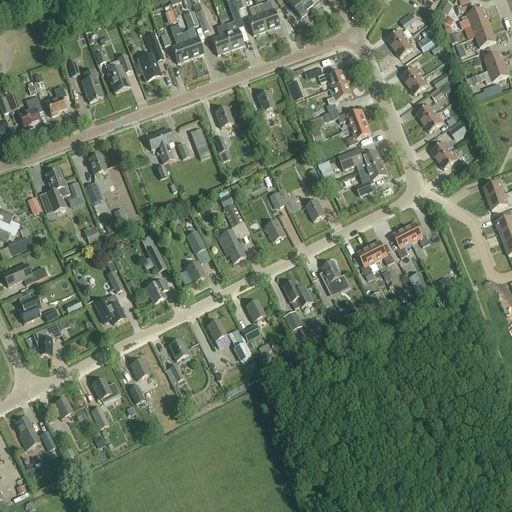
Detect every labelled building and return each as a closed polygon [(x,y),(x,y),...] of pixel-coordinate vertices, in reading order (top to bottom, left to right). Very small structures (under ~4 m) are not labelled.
[(170,5),(172,8),(181,5),(178,0),(170,3),(170,5)] [(234,0),(239,12),(246,9),(243,0),(234,0)] [(311,13),(300,0),(299,0),(295,4),(291,0),(285,0),(301,21),(311,13)] [(300,0),(311,13),(320,5),(315,0),(300,0)] [(426,1),(427,0),(417,0),(424,4),(423,6),(431,10),(433,5),(426,1)] [(235,24),(227,27),(229,34),(238,31),(244,29),(234,2),(227,4),(235,24)] [(446,18),(452,7),(443,2),(437,12),(446,18)] [(280,28),(274,11),(273,12),(269,3),(257,8),(266,33),(280,28)] [(471,5),(458,10),(460,16),(473,11),(471,5)] [(266,33),(257,8),(252,9),(255,18),(247,21),(253,38),(266,33)] [(471,28),(488,22),(483,10),(467,17),(467,18),(461,20),(462,24),(469,21),(471,28)] [(169,13),(171,25),(179,23),(177,12),(169,13)] [(210,32),(203,12),(196,15),(203,34),(210,32)] [(189,31),(199,27),(194,14),(184,18),(189,31)] [(416,24),(412,18),(401,26),(404,32),(416,24)] [(475,39),(492,33),(488,22),(471,28),(475,39)] [(221,27),(230,53),(244,48),(238,31),(229,34),(227,27),(226,25),(221,27)] [(177,66),(190,61),(181,36),(178,27),(170,30),(176,47),(171,49),(177,66)] [(217,57),(230,53),(221,27),(216,29),(219,38),(211,41),(217,57)] [(430,30),(421,35),(424,39),(429,36),(432,34),(430,30)] [(393,52),(407,42),(401,33),(387,43),(393,52)] [(492,33),(475,39),(480,51),(496,45),(492,33)] [(181,36),(190,61),(204,56),(198,39),(189,42),(186,34),(181,36)] [(416,45),(423,54),(443,40),(438,34),(431,39),(429,36),(424,39),(416,45)] [(163,62),(158,47),(154,36),(144,40),(148,51),(150,50),(152,56),(138,62),(146,84),(161,79),(156,65),(163,62)] [(164,49),(170,47),(166,36),(160,38),(164,49)] [(457,43),(454,36),(449,38),(451,45),(457,43)] [(407,42),(393,52),(400,61),(413,51),(407,42)] [(107,65),(100,49),(99,47),(92,50),(99,68),(107,65)] [(74,63),(71,55),(65,58),(68,65),(74,63)] [(488,74),(505,67),(500,56),(484,62),(488,74)] [(125,76),(132,74),(126,58),(118,61),(121,69),(106,74),(115,96),(131,90),(125,76)] [(72,80),(80,77),(75,64),(67,67),(72,80)] [(505,67),(488,74),(493,85),(509,79),(505,67)] [(322,75),(320,69),(305,75),(307,81),(322,75)] [(408,89),(422,79),(416,70),(402,80),(408,89)] [(89,106),(103,100),(96,79),(98,79),(95,72),(83,76),(86,83),(82,85),(89,106)] [(332,91),(348,85),(343,73),(328,78),(327,75),(318,79),(321,86),(329,83),(332,91)] [(436,91),(454,80),(450,73),(432,85),(436,91)] [(485,81),(483,76),(478,77),(465,81),(468,88),(485,81)] [(422,79),(408,89),(414,98),(428,89),(422,79)] [(288,86),(292,95),(300,92),(297,83),(288,86)] [(332,115),(338,113),(335,107),(339,105),(338,102),(352,97),(348,85),(332,91),(335,99),(327,102),(332,115)] [(475,99),(477,104),(502,94),(499,86),(485,92),(486,94),(475,99)] [(37,95),(34,87),(28,90),(31,97),(37,95)] [(61,100),(65,99),(62,89),(53,92),(57,102),(46,106),(51,119),(58,117),(57,115),(66,112),(61,100)] [(432,98),(436,104),(444,98),(440,92),(432,98)] [(269,94),(256,98),(262,115),(275,110),(269,94)] [(11,114),(5,99),(0,100),(0,109),(3,117),(11,114)] [(25,103),(27,109),(29,114),(19,118),(23,130),(26,130),(28,132),(34,129),(34,126),(40,124),(37,117),(42,115),(36,99),(25,103)] [(417,117),(423,126),(437,117),(430,108),(417,117)] [(221,131),(233,126),(227,109),(214,114),(221,131)] [(348,123),(351,131),(366,125),(362,112),(347,118),(346,115),(340,118),(338,113),(332,115),(324,118),(327,125),(338,121),(340,126),(348,123)] [(443,126),(437,117),(423,126),(429,135),(443,126)] [(456,118),(450,122),(453,127),(459,123),(456,118)] [(323,126),(320,119),(304,126),(306,133),(323,126)] [(0,138),(9,135),(4,123),(0,124),(0,138)] [(449,133),(456,143),(470,134),(463,124),(449,133)] [(371,137),(366,125),(351,131),(354,138),(346,142),(349,149),(358,145),(357,142),(371,137)] [(157,135),(168,164),(174,162),(168,146),(174,144),(169,131),(157,135)] [(211,158),(201,131),(190,135),(200,162),(211,158)] [(315,142),(320,140),(323,139),(321,132),(311,136),(314,142),(315,142)] [(163,166),(168,164),(157,135),(146,140),(151,152),(157,150),(163,166)] [(227,153),(222,139),(215,142),(220,155),(227,153)] [(437,164),(451,154),(445,145),(431,155),(437,164)] [(183,162),(189,160),(184,146),(178,149),(183,162)] [(360,160),(357,153),(343,158),(338,160),(343,173),(356,168),(359,174),(367,171),(382,165),(378,153),(360,160)] [(451,154),(437,164),(444,173),(457,163),(451,154)] [(94,178),(107,173),(100,157),(88,162),(94,178)] [(329,187),(331,186),(345,180),(342,174),(334,177),(329,163),(319,167),(328,187),(329,187)] [(382,165),(367,171),(370,179),(362,183),(361,183),(363,187),(356,190),(359,200),(373,194),(371,187),(374,186),(373,183),(387,178),(382,165)] [(167,179),(168,179),(164,167),(155,170),(160,182),(162,181),(163,185),(169,183),(167,179)] [(315,171),(308,174),(318,194),(324,191),(315,171)] [(62,182),(59,172),(46,177),(52,194),(46,196),(53,214),(66,210),(59,191),(68,188),(65,181),(62,182)] [(72,187),(76,197),(70,199),(74,208),(88,202),(80,183),(72,187)] [(488,202),(504,196),(500,184),(483,191),(488,202)] [(91,207),(101,203),(94,186),(85,190),(91,207)] [(179,197),(174,186),(170,188),(175,199),(179,197)] [(285,207),(279,194),(270,199),(276,212),(285,207)] [(229,196),(219,201),(224,209),(233,204),(229,196)] [(504,196),(488,202),(492,214),(508,208),(504,196)] [(42,214),(36,200),(27,203),(33,218),(42,214)] [(314,225),(326,218),(318,203),(305,209),(314,225)] [(0,217),(11,223),(14,217),(0,211),(0,204),(0,217)] [(243,224),(234,206),(223,211),(232,229),(243,224)] [(116,229),(111,215),(101,218),(107,233),(116,229)] [(15,239),(20,227),(11,223),(0,217),(0,241),(7,244),(10,237),(15,239)] [(500,236),(511,231),(511,218),(496,224),(500,236)] [(274,245),(286,239),(277,223),(265,229),(274,245)] [(416,225),(404,231),(411,246),(419,242),(423,250),(425,249),(430,246),(425,237),(423,239),(416,225)] [(99,240),(94,228),(83,233),(88,245),(90,248),(101,243),(99,240)] [(31,229),(24,232),(27,239),(34,236),(31,229)] [(411,246),(404,231),(393,237),(399,251),(397,252),(401,261),(408,257),(404,250),(411,246)] [(504,247),(511,244),(511,231),(500,236),(504,247)] [(207,250),(198,233),(187,238),(195,256),(207,250)] [(233,266),(245,260),(232,233),(218,240),(227,258),(229,257),(233,266)] [(44,235),(3,251),(7,261),(48,245),(44,235)] [(380,243),(368,249),(376,264),(384,260),(388,268),(394,264),(390,256),(387,257),(380,243)] [(93,249),(87,252),(90,258),(96,255),(93,249)] [(167,271),(156,249),(146,254),(157,276),(167,271)] [(376,264),(368,249),(357,255),(364,269),(361,270),(366,279),(373,276),(368,268),(376,264)] [(193,286),(206,280),(197,264),(185,270),(193,286)] [(345,278),(342,279),(334,264),(322,270),(324,274),(320,276),(332,299),(350,290),(345,278)] [(27,266),(2,277),(8,289),(30,279),(33,286),(48,280),(44,270),(31,275),(27,266)] [(396,282),(391,273),(381,277),(386,287),(396,282)] [(124,292),(116,276),(115,274),(106,277),(116,296),(124,292)] [(409,281),(419,300),(430,294),(420,275),(409,281)] [(448,286),(445,280),(434,285),(437,291),(448,286)] [(169,291),(165,281),(140,294),(145,302),(150,299),(154,306),(166,300),(163,294),(169,291)] [(305,288),(299,291),(295,283),(283,289),(295,311),(300,309),(301,311),(313,305),(305,288)] [(353,286),(355,293),(365,290),(363,283),(353,286)] [(384,303),(380,294),(369,300),(376,314),(387,309),(384,303)] [(24,326),(40,319),(37,312),(42,310),(36,298),(31,300),(29,297),(18,301),(20,305),(19,305),(22,312),(18,314),(24,326)] [(104,326),(111,322),(113,327),(126,321),(114,298),(95,307),(104,326)] [(79,302),(65,308),(68,316),(83,310),(79,302)] [(253,324),(265,318),(257,303),(245,309),(253,324)] [(58,319),(54,311),(43,316),(46,324),(58,319)] [(376,319),(373,312),(363,317),(367,324),(376,319)] [(303,328),(295,313),(285,318),(293,333),(303,328)] [(342,320),(336,323),(343,336),(349,333),(348,332),(342,320)] [(214,344),(227,338),(219,322),(207,329),(214,344)] [(51,359),(52,343),(61,339),(57,327),(32,337),(37,349),(38,349),(38,359),(51,359)] [(260,337),(255,327),(241,334),(246,344),(260,337)] [(251,358),(237,331),(228,335),(236,349),(233,351),(240,364),(251,358)] [(168,348),(178,368),(184,365),(182,361),(189,358),(180,342),(168,348)] [(271,353),(267,345),(258,350),(262,358),(271,353)] [(299,360),(295,353),(288,356),(292,364),(299,360)] [(137,383),(150,376),(142,361),(130,368),(137,383)] [(183,382),(176,367),(166,373),(172,385),(176,383),(177,385),(183,382)] [(99,402),(111,396),(104,381),(92,387),(99,402)] [(144,402),(137,387),(128,391),(136,406),(144,402)] [(61,421),(73,415),(65,401),(53,407),(61,421)] [(109,427),(100,409),(91,414),(100,432),(109,427)] [(78,415),(83,423),(91,419),(87,410),(78,415)] [(27,420),(15,426),(21,438),(19,439),(26,453),(40,446),(27,420)] [(57,450),(49,433),(40,437),(48,454),(57,450)] [(35,473),(32,467),(24,471),(27,477),(35,473)]
